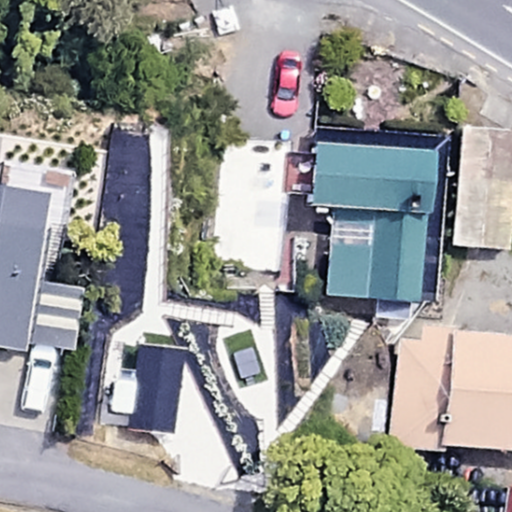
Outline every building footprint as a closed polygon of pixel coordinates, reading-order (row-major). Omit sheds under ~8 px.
[(506,119),(443,119),(444,244),(507,244),(506,119)] [(435,132),(304,127),(302,202),(370,204),(368,246),(313,244),(311,295),(430,299),(435,132)] [(278,139),(219,138),(216,270),(275,271),(278,139)] [(0,340),(17,343),(33,227),(0,222),(0,340)] [(511,333),(390,326),(384,442),(511,449),(511,333)]
